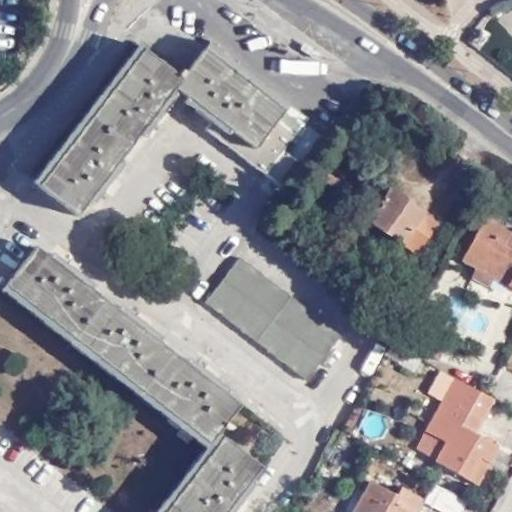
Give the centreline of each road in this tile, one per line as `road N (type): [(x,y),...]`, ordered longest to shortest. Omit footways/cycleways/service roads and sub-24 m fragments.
road 1 (primary): [(292,0),(454,89)]
road 2 (primary): [(454,89),(339,0)]
